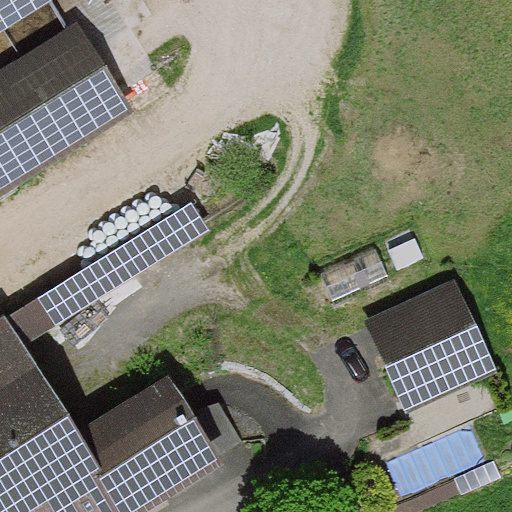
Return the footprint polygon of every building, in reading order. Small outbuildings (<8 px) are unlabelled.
[(0,0),(0,24),(37,1),(36,0),(0,0)] [(66,33),(0,74),(0,165),(107,98),(66,33)] [(328,307),(383,283),(368,248),(313,272),(328,307)] [(434,385),(481,364),(447,291),(365,328),(386,374),(422,358),(434,385)] [(213,405),(180,426),(160,394),(69,450),(0,339),(0,511),(100,511),(103,511),(131,511),(205,466),(203,463),(236,443),(213,405)] [(487,428),(399,459),(416,507),(504,476),(487,428)]
